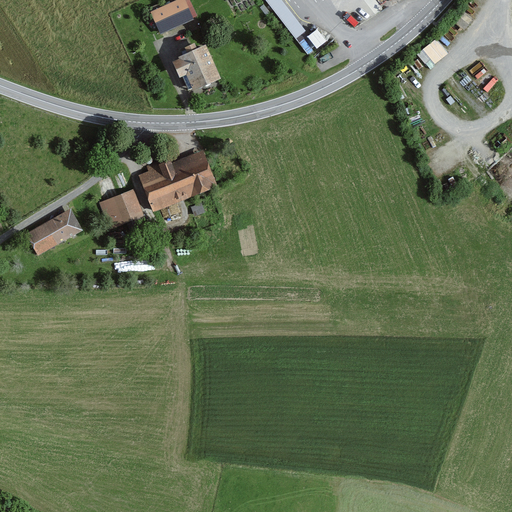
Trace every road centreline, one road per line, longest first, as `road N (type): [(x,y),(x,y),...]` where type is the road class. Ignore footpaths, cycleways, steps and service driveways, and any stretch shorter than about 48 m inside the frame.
road 1 (secondary): [(146,122),(234,117),(320,90),(398,41),(442,0)]
road 2 (residential): [(146,122),(90,183),(0,239)]
road 3 (secondary): [(0,85),(79,112),(146,122)]
